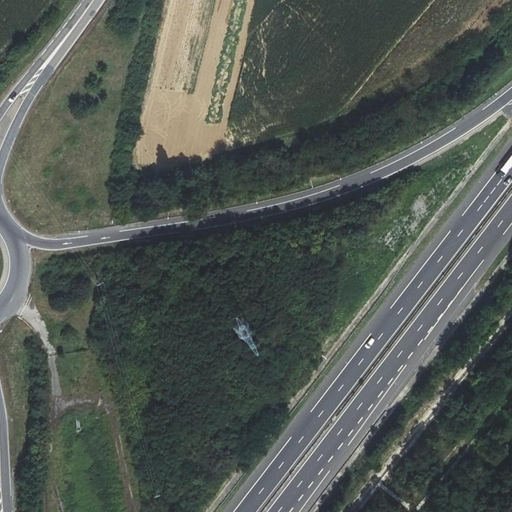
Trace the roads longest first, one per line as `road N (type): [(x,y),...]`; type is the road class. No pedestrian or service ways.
road 1 (motorway): [(511,92),(405,161),(287,206),(63,244),(12,232)]
road 2 (motorway): [(511,165),(244,511)]
road 3 (motorway): [(279,511),(511,209)]
road 4 (primary): [(0,161),(73,27)]
